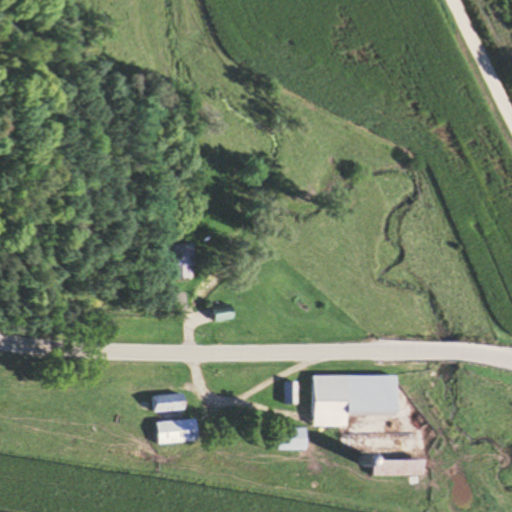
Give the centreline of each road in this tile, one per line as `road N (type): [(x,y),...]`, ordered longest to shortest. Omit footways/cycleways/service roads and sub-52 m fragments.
road 1 (secondary): [(0,341),(101,351),(397,347),(511,360)]
road 2 (residential): [(511,116),(456,0)]
